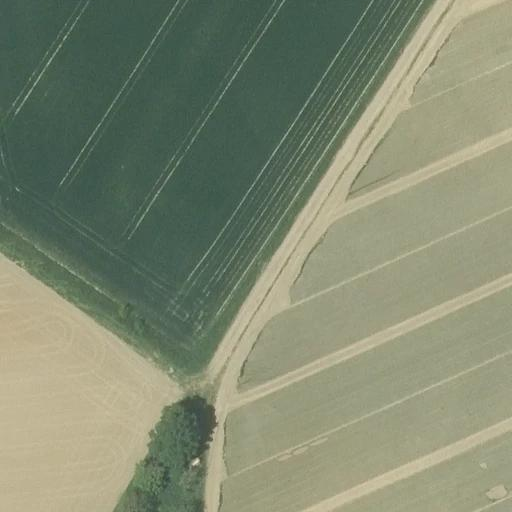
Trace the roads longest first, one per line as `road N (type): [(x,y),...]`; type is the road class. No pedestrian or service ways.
road 1 (track): [(442,0),(194,385)]
road 2 (track): [(0,249),(194,385),(197,511)]
